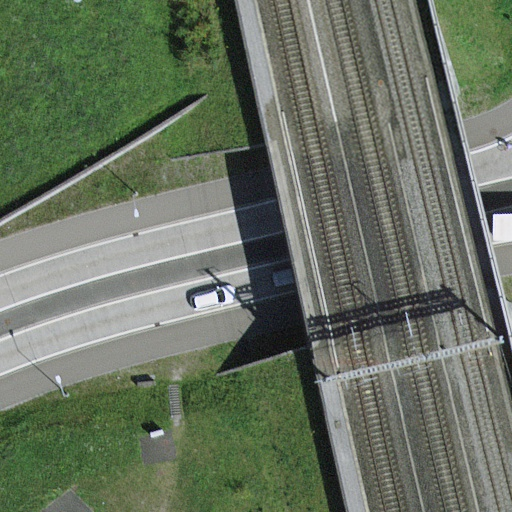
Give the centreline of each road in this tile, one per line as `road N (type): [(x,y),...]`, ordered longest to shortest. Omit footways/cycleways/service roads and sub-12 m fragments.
road 1 (primary): [(511,158),(111,258),(0,294)]
road 2 (primary): [(0,357),(156,307),(511,226)]
